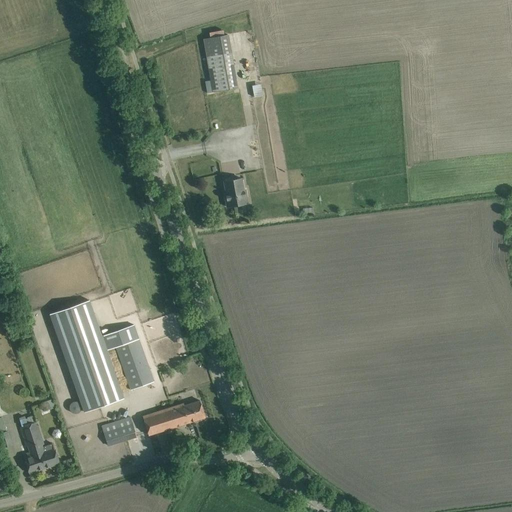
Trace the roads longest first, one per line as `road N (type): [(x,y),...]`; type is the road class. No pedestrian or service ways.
road 1 (tertiary): [(256,446),(224,384),(101,0)]
road 2 (unclassified): [(0,503),(166,459),(223,460),(256,446)]
